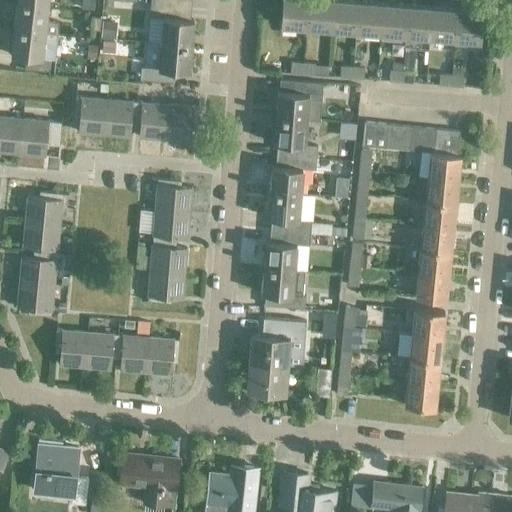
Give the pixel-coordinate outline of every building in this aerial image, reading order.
[(80,0),(80,10),(93,11),(94,0),(80,0)] [(306,28),(307,0),(281,0),(280,26),(306,28)] [(332,0),(307,0),(306,28),(330,30),(332,0)] [(339,0),(332,0),(330,30),(355,32),(357,1),(339,0)] [(357,1),(355,32),(379,34),(382,3),(357,1)] [(382,3),(379,34),(404,36),(406,5),(382,3)] [(12,30),(43,33),(56,35),(57,23),(44,21),(46,7),(15,4),(12,30)] [(158,43),(189,45),(191,20),(189,20),(190,8),(149,4),(148,16),(160,18),(158,43)] [(431,7),(406,5),(404,36),(428,38),(431,7)] [(431,7),(428,38),(453,40),(455,9),(431,7)] [(481,11),(455,9),(453,40),(479,42),(481,11)] [(98,30),(99,18),(90,17),(89,29),(98,30)] [(101,23),(99,37),(112,38),(113,24),(101,23)] [(40,57),(43,33),(12,30),(9,55),(24,57),(23,69),(52,72),(53,59),(40,57)] [(101,42),(100,54),(112,55),(113,43),(101,42)] [(189,45),(158,43),(155,68),(138,67),(137,79),(172,82),(173,71),(187,72),(189,45)] [(87,45),(86,59),(95,60),(96,46),(87,45)] [(301,74),(301,63),(290,62),(289,73),(301,74)] [(301,63),(301,74),(312,75),(313,64),(301,63)] [(350,78),(351,67),(339,66),(338,77),(350,78)] [(363,68),(351,67),(350,78),(362,79),(363,68)] [(399,82),(400,71),(388,70),(388,81),(399,82)] [(400,71),(399,82),(411,83),(412,72),(400,71)] [(449,86),(450,75),(438,74),(437,85),(449,86)] [(450,75),(449,86),(461,87),(461,76),(450,75)] [(274,117),(305,120),(305,119),(318,120),(321,82),(278,79),(277,91),(276,91),(274,117)] [(102,134),(105,99),(74,97),(72,119),(77,120),(76,131),(102,134)] [(135,102),(105,99),(102,134),(127,136),(128,124),(133,125),(135,102)] [(165,105),(135,102),(133,125),(138,125),(137,137),(162,139),(165,105)] [(165,105),(162,139),(187,141),(188,130),(195,130),(196,108),(165,105)] [(0,151),(18,153),(21,118),(0,115),(0,151)] [(305,120),(274,117),(272,143),(276,143),(275,153),(315,157),(316,146),(303,145),(305,120)] [(60,122),(21,118),(18,153),(43,155),(44,143),(58,145),(60,122)] [(373,147),(375,123),(364,121),(361,146),(373,147)] [(387,124),(375,123),(373,147),(385,148),(387,124)] [(399,125),(387,124),(385,148),(396,149),(399,125)] [(411,126),(399,125),(396,149),(408,150),(411,126)] [(423,128),(411,126),(408,150),(421,152),(423,128)] [(423,128),(421,152),(431,153),(434,129),(423,128)] [(447,130),(434,129),(431,153),(444,154),(447,130)] [(459,131),(447,130),(444,154),(457,155),(459,131)] [(359,170),(369,171),(371,150),(361,149),(359,170)] [(421,152),(418,176),(427,177),(457,180),(460,155),(457,155),(444,154),(431,153),(421,152)] [(270,166),(268,191),(300,194),(301,169),(314,170),(315,157),(275,153),(274,166),(270,166)] [(359,170),(356,194),(366,195),(369,171),(359,170)] [(427,177),(424,201),(455,204),(457,180),(427,177)] [(157,179),(154,210),(188,213),(190,187),(180,187),(180,181),(157,179)] [(26,195),(24,221),(58,224),(61,193),(38,191),(37,196),(26,195)] [(268,191),(266,217),(270,217),(269,229),(280,230),(309,232),(310,220),(298,219),(300,194),(268,191)] [(366,195),(356,194),(354,218),(364,219),(366,195)] [(424,201),(422,225),(452,228),(455,204),(424,201)] [(188,213),(154,210),(152,240),(175,242),(176,237),(186,238),(188,213)] [(364,219),(354,218),(351,241),(361,242),(364,219)] [(310,220),(309,232),(330,234),(330,233),(331,226),(331,222),(310,220)] [(58,224),(24,221),(22,245),(33,246),(32,251),(55,254),(58,224)] [(422,225),(420,248),(450,251),(452,228),(422,225)] [(330,233),(330,234),(344,235),(345,228),(331,226),(330,233)] [(264,240),(262,267),(294,269),(296,244),(308,245),(309,232),(280,230),(269,229),(268,241),(264,240)] [(61,238),(61,247),(70,248),(71,239),(61,238)] [(175,242),(152,240),(150,270),(183,272),(185,248),(175,247),(175,242)] [(361,242),(351,241),(349,265),(359,266),(360,254),(361,242)] [(420,248),(417,272),(447,275),(450,251),(420,248)] [(55,254),(32,251),(32,257),(20,256),(18,280),(52,284),(55,254)] [(360,254),(359,266),(368,267),(369,255),(360,254)] [(359,266),(349,265),(347,284),(357,285),(359,266)] [(264,293),(263,305),(304,308),(305,296),(302,296),(304,270),(294,269),(262,267),(260,292),(264,293)] [(183,272),(150,270),(147,301),(170,303),(171,297),(181,298),(183,272)] [(447,275),(417,272),(415,297),(445,300),(447,275)] [(52,284),(18,280),(16,305),(27,307),(26,312),(49,315),(52,284)] [(343,325),(353,326),(355,307),(345,306),(343,325)] [(414,308),(411,332),(441,335),(444,311),(414,308)] [(250,333),(248,361),(286,364),(303,366),(306,321),(263,317),(261,334),(250,333)] [(137,321),(136,332),(147,333),(148,322),(137,321)] [(353,326),(343,325),(341,345),(351,346),(353,326)] [(441,335),(411,332),(398,331),(396,355),(409,356),(439,360),(441,335)] [(85,366),(87,339),(56,336),(55,352),(60,353),(59,363),(85,366)] [(117,342),(87,339),(85,366),(110,368),(111,357),(115,357),(117,342)] [(146,345),(117,342),(115,357),(120,358),(119,368),(144,371),(146,345)] [(146,345),(144,371),(170,373),(171,362),(176,362),(177,347),(146,345)] [(338,373),(348,374),(350,354),(340,353),(338,373)] [(439,360),(409,356),(406,380),(436,383),(439,360)] [(286,364),(248,361),(245,389),(284,393),(286,364)] [(328,397),(331,368),(317,367),(315,395),(328,397)] [(338,373),(336,393),(346,394),(348,374),(338,373)] [(436,383),(406,380),(404,405),(434,408),(436,383)] [(305,392),(295,404),(303,411),(314,399),(305,392)] [(38,443),(33,488),(72,493),(71,502),(84,503),(87,477),(75,475),(78,448),(38,443)] [(173,504),(178,459),(122,453),(119,482),(146,485),(144,503),(164,505),(165,503),(173,504)] [(204,511),(252,511),(257,468),(239,466),(238,476),(209,473),(204,511)] [(330,511),(333,491),(305,488),(307,473),(283,471),(279,504),(290,505),(289,511),(330,511)] [(93,475),(91,493),(102,494),(104,476),(93,475)] [(372,480),(369,506),(393,509),(392,511),(418,511),(421,486),(372,480)] [(506,511),(509,495),(478,492),(477,496),(445,492),(442,511),(506,511)] [(118,508),(120,497),(112,495),(110,507),(118,508)]
